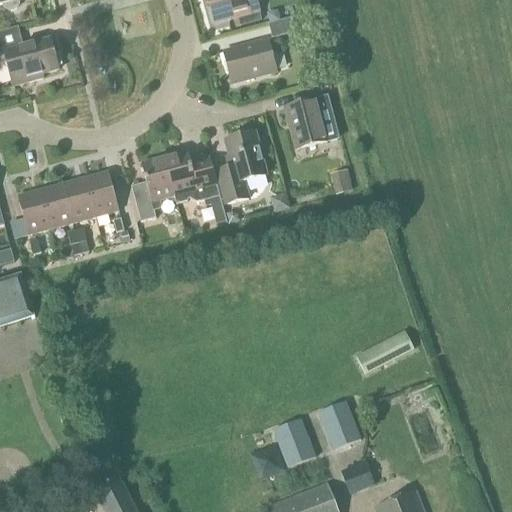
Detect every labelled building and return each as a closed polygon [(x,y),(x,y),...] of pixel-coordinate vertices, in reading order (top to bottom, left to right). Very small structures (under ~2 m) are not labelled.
[(209,0),(212,10),(210,13),(213,25),(217,27),(230,23),(232,20),(251,15),(247,1),(247,0),(209,0)] [(304,32),(300,18),(269,27),(273,40),(304,32)] [(14,89),(29,84),(28,81),(36,78),(59,72),(51,41),(24,49),(21,40),(19,29),(0,34),(0,56),(5,55),(14,89)] [(232,86),(277,74),(269,43),(224,55),(232,86)] [(317,102),(286,111),(297,152),(328,143),(317,102)] [(227,207),(248,201),(244,184),(266,178),(255,135),(227,143),(234,170),(218,174),(227,207)] [(165,160),(175,199),(187,196),(189,202),(196,207),(201,206),(202,208),(218,204),(206,161),(191,165),(188,153),(165,160)] [(151,199),(135,203),(141,225),(157,221),(154,212),(159,211),(160,208),(159,203),(175,199),(165,160),(142,166),(151,199)] [(86,181),(97,220),(120,214),(109,175),(86,181)] [(74,226),(97,220),(86,181),(64,187),(74,226)] [(52,232),(74,226),(64,187),(41,193),(52,232)] [(29,238),(52,232),(41,193),(18,199),(29,238)] [(123,235),(120,222),(112,223),(115,236),(118,235),(121,248),(133,245),(131,233),(123,235)] [(76,233),(82,256),(83,256),(80,245),(87,243),(84,231),(76,233)] [(76,233),(68,235),(75,258),(82,256),(76,233)] [(38,243),(30,245),(34,258),(42,256),(38,243)] [(0,267),(14,264),(11,252),(0,254),(0,267)] [(0,331),(35,320),(21,278),(0,284),(0,331)] [(366,375),(413,351),(405,336),(357,360),(366,375)] [(313,418),(328,461),(358,451),(342,407),(313,418)] [(297,424),(272,433),(287,475),(312,467),(297,424)] [(249,457),(259,484),(283,476),(274,449),(249,457)] [(351,498),(375,489),(366,464),(341,475),(351,498)] [(102,511),(136,511),(119,481),(94,494),(102,511)] [(266,511),(337,511),(328,486),(266,510),(266,511)] [(423,511),(416,495),(375,511),(423,511)]
